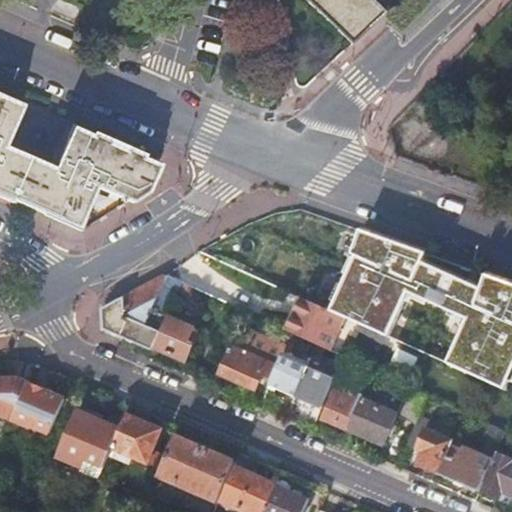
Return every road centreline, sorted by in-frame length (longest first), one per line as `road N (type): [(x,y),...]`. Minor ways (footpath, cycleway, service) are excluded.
road 1 (residential): [(437,511),(79,355),(39,301)]
road 2 (tertiary): [(511,243),(269,157)]
road 3 (tertiary): [(269,157),(362,83),(447,0)]
road 4 (tertiary): [(269,157),(70,283)]
road 5 (tertiary): [(158,109),(0,40)]
road 6 (tertiary): [(269,157),(158,109)]
